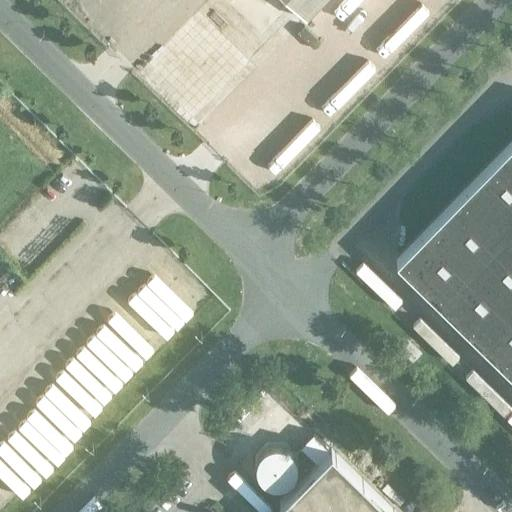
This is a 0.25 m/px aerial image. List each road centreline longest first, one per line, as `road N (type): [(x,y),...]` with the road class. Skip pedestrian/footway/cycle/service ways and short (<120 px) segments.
road 1 (unclassified): [(498,0),(248,254)]
road 2 (unclassified): [(248,254),(0,13)]
road 3 (unclassified): [(510,511),(285,293)]
road 4 (unclassified): [(77,511),(285,293)]
